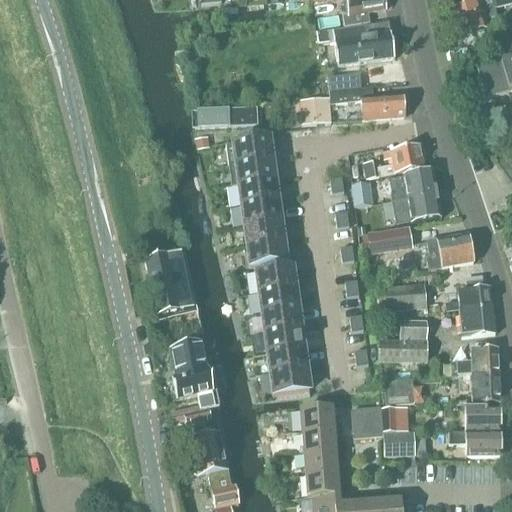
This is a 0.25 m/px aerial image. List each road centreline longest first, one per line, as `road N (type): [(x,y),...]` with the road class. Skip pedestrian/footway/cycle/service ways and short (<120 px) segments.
road 1 (tertiary): [(156,511),(105,244),(40,0)]
road 2 (residential): [(338,386),(306,149),(442,124)]
road 3 (residential): [(52,511),(0,252)]
road 4 (tertiary): [(511,324),(442,124)]
road 5 (tertiary): [(442,124),(416,0)]
